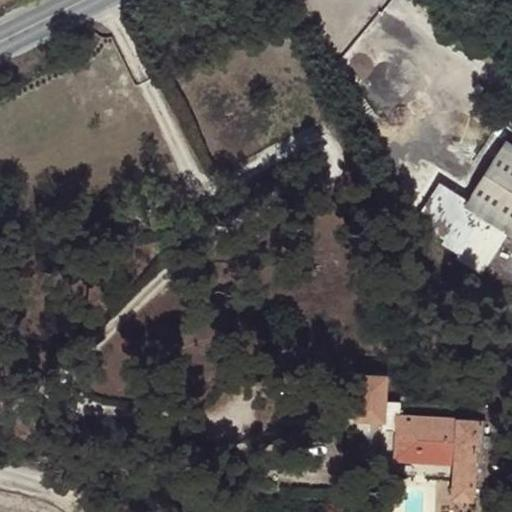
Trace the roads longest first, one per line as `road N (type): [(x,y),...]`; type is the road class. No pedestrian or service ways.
road 1 (unknown): [(118,8),(201,184)]
road 2 (track): [(511,85),(381,0)]
road 3 (secondary): [(134,0),(0,71)]
